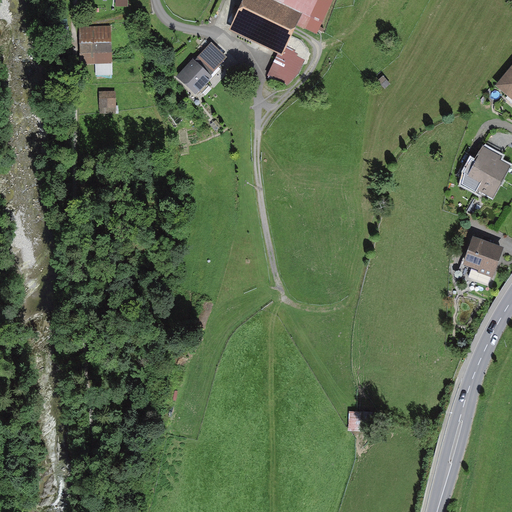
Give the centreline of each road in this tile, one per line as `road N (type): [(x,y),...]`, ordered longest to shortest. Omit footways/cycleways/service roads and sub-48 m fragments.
road 1 (track): [(281,295),(257,175),(258,86),(239,55)]
road 2 (primary): [(511,299),(476,370),(437,511)]
